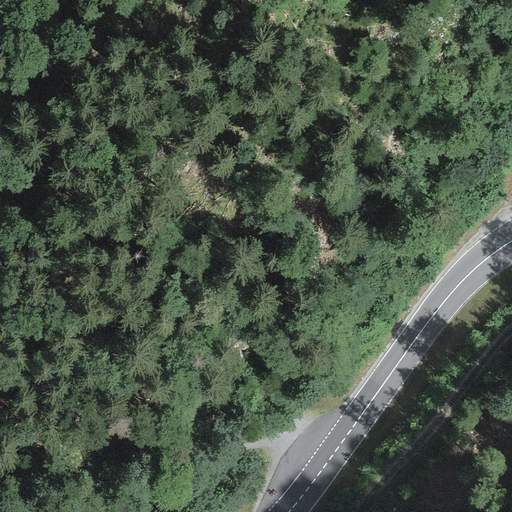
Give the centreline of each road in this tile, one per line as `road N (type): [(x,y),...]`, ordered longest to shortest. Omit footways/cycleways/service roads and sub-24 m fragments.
road 1 (primary): [(288,511),(456,286),(511,241)]
road 2 (track): [(124,511),(237,445),(283,432),(347,434)]
road 3 (track): [(361,511),(511,328)]
